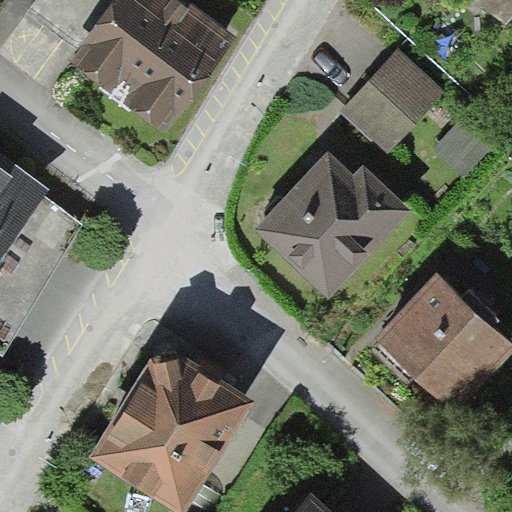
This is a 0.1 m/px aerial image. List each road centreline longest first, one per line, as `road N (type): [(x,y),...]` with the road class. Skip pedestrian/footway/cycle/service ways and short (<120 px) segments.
road 1 (residential): [(174,231),(473,511)]
road 2 (residential): [(306,0),(174,231)]
road 3 (residential): [(174,231),(31,453)]
road 4 (residential): [(0,89),(174,231)]
